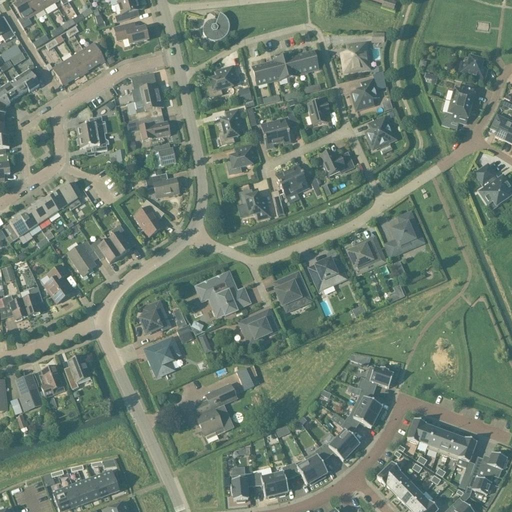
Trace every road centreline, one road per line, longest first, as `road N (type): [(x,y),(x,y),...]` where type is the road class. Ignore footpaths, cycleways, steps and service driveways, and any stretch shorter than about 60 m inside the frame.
road 1 (residential): [(402,403),(422,342),(465,295),(474,271),(435,171)]
road 2 (residential): [(180,78),(241,42),(308,25),(317,31),(348,128)]
road 3 (residential): [(187,233),(256,263),(381,206)]
road 4 (tertiary): [(180,511),(106,327)]
road 5 (tertiary): [(187,233),(200,214),(201,182),(180,78)]
road 6 (tertiary): [(106,327),(119,290),(187,233)]
road 7 (residential): [(64,106),(124,70),(175,58)]
